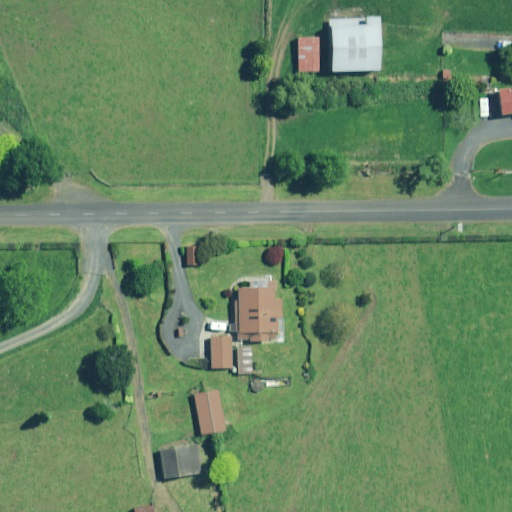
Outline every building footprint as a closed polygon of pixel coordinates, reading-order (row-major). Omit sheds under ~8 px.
[(377,71),(376,20),(329,20),(330,72),(377,71)] [(319,72),(319,38),(298,39),(298,73),(319,72)] [(511,114),(511,89),(496,92),(500,116),(511,114)] [(197,248),(187,248),(186,266),(196,266),(197,248)] [(235,341),(267,343),(267,340),(274,340),(275,333),(279,333),(281,301),(274,300),(276,282),(265,282),(265,291),(236,289),(233,335),(235,336),(235,341)] [(230,339),(210,338),(209,369),(229,370),(230,339)] [(251,348),(237,348),(236,374),(250,375),(251,348)] [(224,432),(217,392),(194,396),(200,436),(224,432)] [(201,475),(197,448),(160,453),(163,480),(201,475)]
